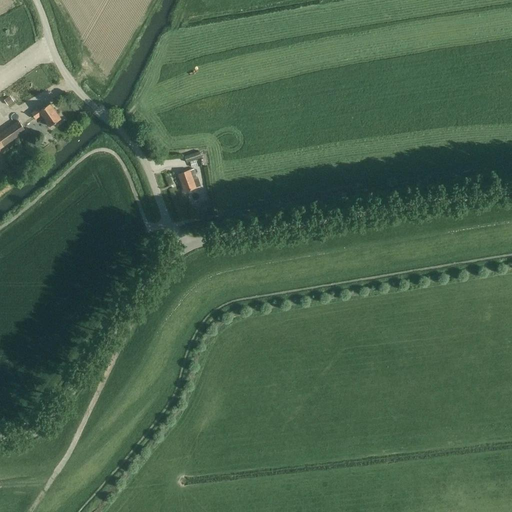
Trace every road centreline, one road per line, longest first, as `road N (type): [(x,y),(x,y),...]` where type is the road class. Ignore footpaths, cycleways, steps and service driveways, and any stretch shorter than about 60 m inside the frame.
road 1 (unclassified): [(179,249),(511,190)]
road 2 (unclassified): [(179,249),(147,167),(70,83),(35,0)]
road 3 (unclassified): [(0,437),(43,425),(179,249)]
